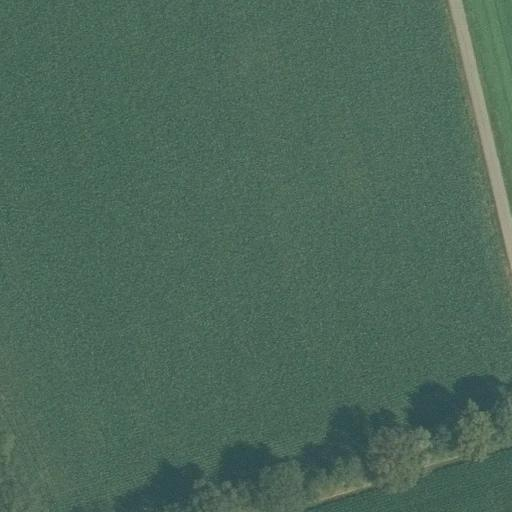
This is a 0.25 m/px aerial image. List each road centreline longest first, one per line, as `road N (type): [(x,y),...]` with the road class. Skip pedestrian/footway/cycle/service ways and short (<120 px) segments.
road 1 (unclassified): [(453,0),(511,247)]
road 2 (track): [(511,437),(279,511)]
